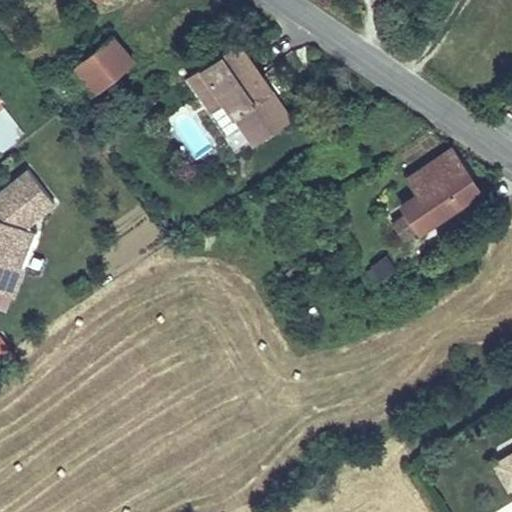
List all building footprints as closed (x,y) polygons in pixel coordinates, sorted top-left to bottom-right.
[(85,66),(102,93),(135,70),(116,43),(85,66)] [(258,146),(293,123),(246,46),(198,76),(218,110),(231,102),(258,146)] [(0,113),(9,107),(0,93),(0,113)] [(0,151),(25,132),(7,110),(0,115),(0,151)] [(31,156),(0,182),(0,225),(13,241),(65,196),(31,156)] [(377,264),(472,196),(444,157),(373,201),(380,211),(353,230),(377,264)] [(10,282),(0,288),(0,329),(3,334),(31,316),(10,282)] [(0,331),(0,355),(11,349),(0,331)] [(511,449),(500,456),(511,478),(511,449)]
